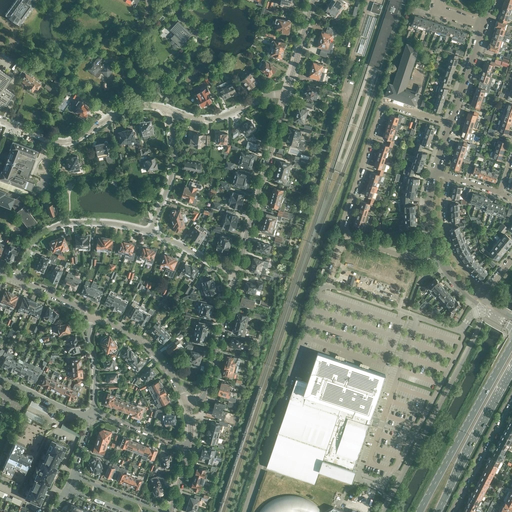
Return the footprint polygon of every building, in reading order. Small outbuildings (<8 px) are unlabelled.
[(8,17),(16,22),(19,24),(36,1),(34,0),(15,0),(5,14),(8,17)] [(269,8),(272,9),(273,2),(266,0),(265,7),(269,8)] [(331,0),(330,2),(341,9),(346,2),(343,1),(343,0),(331,0)] [(511,2),(505,0),(502,6),(511,9),(511,7),(511,2)] [(341,9),(330,2),(328,5),(329,6),(326,10),(328,11),(327,12),(329,14),(331,15),(333,16),(334,15),(336,16),(341,9)] [(170,11),(174,15),(180,8),(176,4),(170,11)] [(502,6),(501,12),(510,15),(511,12),(511,11),(511,9),(502,6)] [(500,18),(499,21),(507,23),(508,21),(509,18),(511,19),(511,16),(511,15),(510,15),(501,12),(499,18),(500,18)] [(412,23),(411,27),(417,29),(418,25),(421,18),(420,17),(418,16),(417,17),(415,16),(412,23)] [(282,32),(288,33),(290,25),(291,21),(279,18),(279,19),(277,18),(276,22),(278,22),(277,28),(283,30),(282,32)] [(417,29),(416,31),(418,32),(419,29),(423,30),(424,27),(426,20),(426,19),(423,18),(421,18),(418,25),(417,29)] [(426,20),(424,27),(423,30),(425,31),(425,28),(430,29),(432,21),(429,20),(426,20)] [(495,26),(505,29),(507,30),(509,24),(507,23),(499,21),(497,20),(495,26)] [(178,21),(170,29),(175,34),(171,38),(180,46),(192,34),(178,21)] [(432,21),(430,29),(429,32),(431,32),(431,30),(435,31),(438,23),(437,23),(438,22),(435,22),(432,21)] [(438,23),(435,31),(434,34),(433,37),(435,38),(436,35),(440,36),(441,33),(444,25),(443,25),(443,24),(441,23),(440,24),(438,23)] [(444,25),(441,33),(440,35),(446,37),(447,35),(449,27),(449,26),(446,25),(446,26),(444,25)] [(495,26),(493,32),(504,35),(509,37),(510,35),(504,33),(505,30),(505,29),(495,26)] [(449,27),(447,35),(445,40),(447,41),(449,36),(452,37),(455,29),(455,28),(452,27),(452,28),(449,27)] [(455,29),(452,37),(458,39),(461,31),(460,31),(461,30),(458,29),(457,30),(455,29)] [(320,39),(330,42),(332,34),(322,31),(320,39)] [(461,31),(458,39),(463,40),(464,40),(465,36),(466,36),(467,33),(466,33),(461,31)] [(493,32),(492,38),(502,41),(504,36),(504,35),(493,32)] [(489,43),(499,47),(500,47),(505,48),(506,46),(503,45),(504,42),(502,41),(492,38),(490,43),(489,43)] [(318,45),(318,48),(322,49),(322,47),(328,48),(330,42),(320,39),(318,45)] [(271,47),(284,49),(285,43),(280,41),(277,41),(273,40),(270,40),(269,42),(272,43),(271,47)] [(389,83),(386,95),(415,105),(421,86),(418,85),(416,92),(405,88),(419,47),(407,43),(393,84),(389,83)] [(502,48),(499,47),(489,43),(487,49),(490,50),(490,51),(493,52),(494,51),(497,52),(497,51),(500,52),(502,48)] [(365,55),(367,46),(363,45),(363,46),(359,45),(357,53),(365,55)] [(284,49),(271,47),(271,49),(270,49),(269,52),(271,53),(271,54),(274,55),(274,56),(282,57),(284,49)] [(99,56),(88,69),(98,77),(103,72),(109,77),(115,70),(107,64),(106,65),(102,62),(105,58),(103,56),(104,55),(102,54),(101,54),(99,53),(98,55),(99,56)] [(450,56),(448,63),(455,66),(456,63),(457,63),(458,61),(457,60),(457,59),(456,59),(457,56),(451,54),(451,55),(450,56)] [(264,72),(267,73),(267,75),(268,76),(269,76),(270,76),(273,72),(274,73),(277,67),(273,65),(274,65),(270,62),(269,63),(266,61),(265,61),(263,60),(261,62),(262,63),(260,67),(262,68),(261,69),(264,71),(264,72)] [(485,62),(483,68),(492,71),(493,67),(494,68),(495,65),(500,67),(500,65),(500,64),(490,61),(489,64),(485,62)] [(314,62),(311,69),(322,72),(324,73),(325,68),(323,68),(324,65),(314,62)] [(448,63),(446,69),(453,71),(454,69),(455,69),(456,66),(455,66),(448,63)] [(492,71),(483,68),(481,74),(490,77),(492,71)] [(311,69),(309,77),(316,79),(315,83),(321,85),(322,81),(319,80),(322,72),(311,69)] [(446,69),(444,75),(452,78),(453,75),(452,75),(453,71),(446,69)] [(0,104),(4,107),(4,106),(12,93),(4,87),(11,77),(0,70),(0,104)] [(20,80),(24,83),(27,79),(28,80),(28,79),(30,80),(33,76),(29,73),(29,74),(24,70),(23,71),(22,71),(19,75),(22,77),(20,80)] [(242,80),(246,85),(245,86),(248,89),(249,88),(258,82),(255,78),(256,77),(252,72),(242,80)] [(490,77),(481,74),(479,80),(484,82),(483,85),(492,88),(493,86),(489,84),(490,83),(488,83),(490,77)] [(441,80),(440,83),(446,85),(447,82),(450,83),(451,81),(450,80),(451,77),(452,78),(444,75),(442,80),(441,80)] [(27,79),(24,83),(23,85),(27,87),(26,88),(28,89),(27,89),(29,91),(30,92),(31,91),(32,92),(35,88),(37,89),(41,84),(34,79),(34,78),(32,77),(34,76),(33,76),(30,80),(28,79),(28,80),(27,79)] [(224,83),(231,96),(237,93),(231,80),(224,83)] [(231,96),(224,83),(217,86),(219,90),(220,89),(224,99),(231,96)] [(438,86),(436,92),(438,92),(446,95),(447,92),(448,90),(447,89),(448,89),(445,88),(446,85),(440,83),(439,86),(438,86)] [(200,89),(201,90),(195,94),(202,106),(212,101),(209,94),(211,93),(207,85),(200,89)] [(304,93),(303,97),(313,99),(314,100),(316,95),(318,95),(320,88),(316,87),(308,85),(307,89),(307,91),(304,93)] [(477,87),(475,93),(484,96),(486,90),(489,91),(489,89),(491,90),(492,88),(483,85),(482,88),(477,87)] [(84,98),(78,94),(79,93),(75,91),(71,96),(75,99),(76,97),(77,98),(76,98),(79,100),(76,104),(77,104),(74,108),(73,109),(73,110),(74,112),(75,112),(77,111),(81,114),(79,116),(84,119),(85,117),(86,117),(88,113),(91,108),(86,104),(82,101),(84,98)] [(436,92),(434,97),(436,98),(444,100),(445,98),(446,96),(445,95),(446,95),(438,92),(436,92)] [(473,99),(482,101),(484,102),(485,101),(485,100),(485,99),(486,97),(483,96),(484,96),(475,93),(473,99)] [(108,100),(111,105),(117,102),(114,97),(108,100)] [(57,108),(63,112),(69,102),(64,98),(57,108)] [(434,104),(442,106),(443,107),(444,104),(443,103),(444,100),(436,98),(434,104)] [(482,101),(473,99),(471,105),(476,106),(475,109),(480,110),(480,109),(481,108),(483,109),(484,106),(481,106),(481,105),(480,105),(482,101)] [(433,109),(433,110),(441,113),(442,110),(441,109),(442,106),(434,104),(433,109)] [(296,114),(307,117),(309,111),(298,108),(297,111),(296,111),(296,113),(296,114)] [(468,112),(466,118),(475,121),(476,118),(477,118),(478,114),(479,113),(474,112),(473,114),(468,112)] [(307,117),(296,114),(296,115),(295,115),(294,117),(295,118),(294,120),(305,123),(307,117)] [(511,116),(504,114),(503,120),(510,123),(511,117),(511,116)] [(389,118),(389,120),(397,123),(399,124),(400,122),(400,120),(402,116),(400,115),(399,115),(399,116),(398,117),(396,117),(394,116),(390,115),(389,118)] [(466,118),(464,124),(473,127),(475,121),(466,118)] [(500,119),(498,125),(509,128),(510,123),(503,120),(500,119)] [(145,121),(141,121),(144,139),(147,138),(147,134),(150,134),(150,136),(150,137),(151,137),(152,138),(153,138),(155,138),(155,137),(156,136),(156,135),(155,125),(154,125),(153,124),(152,125),(151,122),(151,120),(145,122),(145,121)] [(389,120),(387,126),(395,129),(397,123),(389,120)] [(241,132),(241,133),(243,131),(246,134),(247,136),(251,134),(249,132),(255,128),(251,121),(249,123),(248,121),(241,126),(240,124),(237,127),(238,128),(236,129),(239,134),(241,132)] [(427,129),(425,133),(432,135),(434,129),(431,128),(432,126),(426,123),(425,126),(427,127),(427,129)] [(464,124),(462,130),(471,133),(473,127),(464,124)] [(509,128),(498,125),(496,131),(507,134),(509,128)] [(387,126),(385,132),(393,135),(396,136),(397,134),(398,130),(395,129),(387,126)] [(288,135),(304,139),(305,137),(301,136),(302,131),(290,128),(290,129),(289,128),(288,132),(289,132),(288,135)] [(128,144),(125,130),(122,131),(123,132),(122,132),(122,131),(121,130),(120,131),(119,132),(120,137),(119,137),(121,144),(125,144),(125,143),(126,142),(127,144),(128,144)] [(125,130),(128,144),(128,146),(135,145),(135,146),(139,146),(138,140),(135,140),(134,135),(133,135),(132,130),(128,130),(125,130)] [(471,133),(462,130),(460,136),(465,138),(464,140),(468,141),(474,143),(474,141),(469,139),(471,133)] [(215,138),(215,143),(227,143),(227,134),(223,134),(222,132),(219,132),(218,133),(218,134),(215,134),(215,138)] [(396,136),(393,135),(385,132),(383,138),(388,140),(387,142),(393,145),(394,141),(396,136)] [(193,139),(191,139),(191,141),(190,141),(190,143),(190,144),(190,145),(200,147),(201,141),(205,141),(206,136),(194,134),(193,139)] [(286,140),(285,142),(286,143),(288,144),(289,143),(292,144),(292,145),(295,146),(296,145),(298,146),(298,147),(298,146),(297,148),(300,149),(300,147),(304,148),(306,140),(304,139),(288,135),(287,139),(286,140)] [(417,143),(416,146),(421,148),(423,145),(428,147),(430,141),(423,139),(420,138),(419,143),(417,143)] [(256,150),(258,144),(248,140),(246,147),(256,150)] [(496,146),(504,149),(506,143),(499,140),(498,142),(498,141),(497,142),(495,141),(494,145),(496,146)] [(6,161),(2,171),(1,170),(0,172),(0,177),(9,181),(9,182),(22,187),(25,188),(24,188),(31,190),(33,183),(33,182),(33,181),(33,180),(32,179),(28,177),(35,160),(30,158),(31,156),(34,157),(36,150),(12,141),(9,148),(11,148),(6,161)] [(98,158),(105,156),(106,157),(107,161),(108,162),(109,163),(110,163),(111,162),(112,162),(113,160),(113,159),(113,158),(112,157),(109,156),(109,155),(107,148),(109,148),(108,142),(107,141),(106,141),(105,141),(104,142),(104,143),(95,145),(98,158)] [(381,144),(380,149),(387,152),(390,153),(393,145),(387,142),(386,145),(381,144)] [(458,143),(456,149),(465,152),(467,152),(468,150),(469,149),(469,148),(469,147),(469,146),(470,144),(467,144),(464,142),(463,144),(458,143)] [(141,149),(143,154),(143,155),(151,153),(150,146),(141,148),(141,149)] [(414,156),(415,156),(424,160),(425,159),(426,159),(426,157),(426,156),(427,154),(420,152),(421,148),(416,146),(415,149),(416,150),(414,156)] [(496,146),(494,152),(502,154),(504,149),(496,146)] [(380,149),(378,155),(386,158),(387,152),(380,149)] [(456,149),(454,155),(463,158),(468,159),(469,157),(466,156),(466,155),(467,154),(467,153),(467,152),(465,152),(456,149)] [(242,152),(241,154),(243,155),(242,158),(254,162),(254,159),(256,159),(258,155),(242,150),(242,152)] [(492,157),(493,156),(493,157),(500,160),(502,154),(494,152),(493,151),(491,157),(492,157)] [(378,155),(376,161),(384,163),(386,158),(378,155)] [(454,155),(452,161),(461,164),(462,160),(467,161),(468,159),(463,158),(454,155)] [(80,167),(81,167),(82,165),(82,163),(80,162),(79,162),(77,156),(71,157),(70,157),(68,157),(68,158),(67,158),(70,172),(73,171),(73,169),(80,167)] [(414,156),(412,162),(423,166),(423,163),(424,163),(425,161),(424,160),(415,157),(414,156)] [(143,168),(141,168),(142,172),(151,170),(151,169),(157,168),(156,163),(155,163),(154,158),(149,158),(149,160),(143,161),(143,164),(142,164),(143,168)] [(254,162),(242,158),(241,162),(239,162),(238,164),(247,167),(247,168),(254,170),(255,166),(253,165),(254,162)] [(199,172),(201,163),(185,160),(184,170),(191,171),(192,172),(194,173),(195,171),(199,172)] [(386,164),(384,163),(376,161),(374,167),(378,168),(377,171),(383,173),(384,170),(384,169),(386,164)] [(461,164),(452,161),(450,167),(455,169),(455,171),(459,172),(460,171),(460,170),(461,167),(460,167),(461,164)] [(279,168),(288,170),(289,167),(292,168),(293,165),(281,162),(279,168)] [(408,167),(407,171),(413,173),(414,169),(421,171),(422,169),(422,168),(423,167),(422,166),(423,166),(413,163),(412,168),(408,167)] [(475,166),(472,174),(478,176),(481,168),(478,167),(478,166),(476,166),(475,166)] [(481,168),(478,176),(484,178),(486,170),(483,169),(483,168),(481,167),(481,168)] [(277,174),(287,176),(288,170),(279,168),(277,174)] [(487,169),(486,170),(484,178),(489,180),(492,172),(489,171),(489,170),(487,169)] [(403,170),(402,173),(406,174),(406,176),(408,176),(406,183),(418,185),(419,179),(412,178),(412,177),(413,173),(407,171),(403,170)] [(237,178),(249,182),(250,178),(249,177),(250,175),(237,171),(236,174),(238,175),(237,178)] [(372,172),(370,178),(378,181),(380,175),(382,176),(383,173),(377,171),(376,174),(372,172)] [(492,171),(492,172),(489,180),(495,182),(495,181),(496,182),(497,179),(496,179),(498,172),(495,171),(495,172),(492,171)] [(277,174),(276,179),(285,182),(284,185),(290,186),(290,184),(291,183),(291,181),(289,180),(290,177),(287,176),(277,174)] [(249,182),(237,178),(236,182),(234,181),(233,184),(239,186),(239,187),(248,189),(250,185),(248,185),(249,182)] [(370,178),(368,184),(376,187),(377,183),(383,185),(384,183),(378,181),(370,178)] [(184,188),(184,190),(184,191),(194,195),(197,189),(199,190),(200,190),(201,189),(202,188),(202,187),(202,186),(201,185),(191,182),(190,187),(186,186),(185,188),(184,188)] [(406,183),(405,189),(416,191),(418,185),(406,183)] [(368,184),(366,190),(374,192),(376,187),(368,184)] [(453,190),(452,191),(460,193),(461,190),(462,190),(463,190),(464,187),(454,185),(453,188),(452,190),(453,190)] [(274,187),(272,194),(283,197),(284,197),(285,193),(286,191),(285,191),(274,187)] [(402,197),(402,200),(408,201),(408,196),(415,198),(416,191),(405,189),(404,196),(404,197),(402,197)] [(0,203),(10,208),(11,205),(12,205),(16,211),(15,212),(28,228),(36,222),(30,213),(33,211),(28,205),(27,206),(19,196),(15,199),(4,194),(4,192),(0,190),(0,203)] [(366,190),(364,195),(369,197),(368,200),(373,202),(374,199),(375,199),(377,193),(374,192),(366,190)] [(183,195),(182,197),(186,198),(186,199),(189,201),(189,202),(195,204),(196,200),(195,199),(196,198),(197,196),(194,195),(184,191),(184,192),(183,192),(182,194),(183,195)] [(232,199),(242,202),(244,195),(232,192),(231,195),(233,195),(232,199)] [(471,200),(470,202),(470,203),(472,204),(472,203),(475,204),(478,194),(476,193),(475,194),(473,193),(471,200)] [(283,197),(272,194),(271,200),(282,203),(283,203),(284,199),(283,199),(283,197)] [(478,194),(475,204),(481,206),(484,196),(481,195),(481,196),(478,195),(479,194),(478,194)] [(484,196),(481,206),(484,207),(483,212),(484,213),(485,211),(489,199),(487,198),(487,197),(484,196)] [(242,202),(232,199),(231,203),(229,202),(228,205),(240,208),(242,202)] [(489,199),(485,211),(491,212),(494,203),(491,202),(492,201),(489,200),(490,199),(489,199)] [(271,200),(269,206),(279,209),(278,212),(288,215),(291,216),(291,213),(284,211),(286,204),(283,203),(282,203),(271,200)] [(362,201),(360,207),(368,210),(370,204),(373,204),(375,205),(376,202),(374,202),(373,202),(368,200),(367,203),(362,201)] [(408,201),(402,200),(401,204),(404,204),(404,205),(403,205),(404,212),(415,211),(415,205),(408,205),(408,201)] [(49,202),(47,203),(46,205),(47,206),(50,216),(57,214),(52,201),(49,202)] [(494,203),(491,212),(496,214),(499,204),(496,203),(496,204),(494,203)] [(499,204),(496,214),(500,215),(499,216),(501,217),(501,219),(499,218),(498,222),(499,223),(502,223),(504,218),(506,213),(503,212),(505,207),(503,206),(503,205),(499,204)] [(360,207),(358,212),(367,215),(368,210),(360,207)] [(171,218),(172,222),(186,217),(186,216),(185,215),(184,215),(183,214),(181,214),(180,210),(179,211),(178,210),(175,211),(175,210),(171,211),(171,213),(172,217),(171,218)] [(267,213),(265,220),(277,223),(278,219),(279,220),(280,216),(287,218),(288,215),(278,212),(278,215),(277,215),(277,216),(267,213)] [(357,215),(356,217),(356,218),(360,220),(364,221),(365,221),(366,222),(367,222),(369,216),(366,215),(358,212),(357,215)] [(224,220),(236,223),(238,216),(226,213),(225,215),(224,215),(223,219),(224,219),(224,220)] [(186,217),(172,222),(174,226),(175,225),(176,230),(177,229),(177,231),(182,230),(181,229),(184,228),(184,227),(185,226),(183,222),(187,221),(186,219),(186,217)] [(355,221),(354,225),(355,225),(354,225),(355,226),(357,226),(358,226),(359,226),(358,227),(358,229),(360,230),(363,230),(363,229),(364,228),(363,228),(364,227),(364,226),(364,225),(365,224),(366,224),(366,223),(366,222),(365,221),(364,221),(360,220),(356,218),(355,221)] [(404,225),(399,226),(400,231),(409,229),(409,225),(409,224),(416,224),(415,218),(404,218),(404,225)] [(236,223),(224,220),(223,223),(222,226),(234,230),(236,223)] [(277,223),(265,220),(263,225),(275,229),(277,229),(278,226),(276,226),(277,223)] [(195,226),(189,236),(195,239),(200,230),(201,231),(202,228),(200,226),(197,224),(195,226)] [(200,230),(195,239),(200,243),(203,239),(204,237),(205,238),(206,237),(206,238),(211,230),(206,227),(207,227),(204,225),(202,228),(201,231),(200,230)] [(262,229),(262,232),(268,233),(268,234),(274,236),(276,229),(275,229),(263,225),(262,229)] [(459,227),(450,229),(452,235),(461,232),(463,232),(462,230),(460,230),(459,227)] [(461,232),(452,235),(454,241),(462,237),(463,237),(464,237),(463,232),(461,232)] [(76,244),(74,244),(74,250),(76,250),(83,250),(83,236),(80,236),(80,234),(75,234),(75,240),(76,240),(76,244)] [(503,236),(501,238),(510,245),(511,245),(511,243),(511,239),(511,238),(509,236),(508,237),(505,234),(504,234),(503,235),(503,236)] [(58,239),(57,239),(62,251),(62,250),(65,249),(66,250),(69,249),(68,248),(70,248),(68,245),(67,245),(65,240),(66,240),(65,236),(64,237),(63,235),(60,236),(61,238),(58,239)] [(218,241),(229,244),(230,245),(232,238),(220,235),(218,241)] [(96,244),(95,250),(104,251),(106,238),(101,237),(101,238),(99,238),(99,240),(98,240),(98,245),(96,244)] [(462,237),(454,241),(455,245),(456,246),(456,247),(464,243),(465,242),(466,242),(464,237),(463,237),(462,237)] [(106,238),(104,251),(111,252),(112,242),(112,240),(110,240),(110,238),(106,238)] [(501,238),(497,243),(506,250),(507,248),(508,248),(509,247),(509,246),(510,245),(501,238)] [(62,251),(57,239),(50,242),(52,247),(51,248),(52,251),(53,251),(54,251),(59,249),(60,252),(62,251)] [(118,253),(125,254),(128,243),(127,242),(127,241),(124,241),(124,242),(121,241),(121,243),(121,244),(120,248),(119,248),(118,253)] [(229,244),(218,241),(217,241),(216,244),(217,244),(216,248),(218,249),(217,251),(225,253),(226,251),(228,252),(229,247),(229,244)] [(125,254),(124,258),(127,258),(127,259),(133,260),(135,253),(133,252),(133,251),(132,251),(133,247),(134,247),(135,243),(132,242),(132,243),(129,242),(129,243),(128,243),(125,254)] [(256,249),(261,251),(271,254),(272,251),(273,246),(267,244),(262,242),(262,243),(258,242),(257,245),(256,245),(256,247),(256,248),(256,249)] [(464,243),(456,247),(458,252),(467,247),(466,247),(465,242),(464,243)] [(497,243),(493,248),(501,255),(502,255),(504,253),(506,250),(497,243)] [(5,258),(7,258),(6,259),(7,261),(9,262),(11,261),(16,250),(15,250),(16,248),(10,245),(5,258)] [(146,260),(150,249),(149,249),(149,248),(146,247),(146,248),(143,247),(142,249),(143,249),(142,254),(141,253),(140,256),(138,255),(136,259),(140,261),(141,259),(146,260)] [(467,247),(458,252),(461,257),(462,258),(470,252),(469,251),(467,247)] [(150,249),(146,260),(146,261),(145,264),(151,266),(154,258),(153,258),(155,253),(156,253),(157,249),(154,248),(153,249),(151,248),(150,249)] [(489,252),(489,253),(493,256),(492,257),(496,260),(496,259),(497,260),(499,258),(500,259),(501,257),(501,256),(501,255),(493,248),(491,251),(490,250),(489,252)] [(410,296),(418,267),(353,249),(352,254),(364,258),(359,273),(390,281),(389,284),(341,271),(338,283),(382,295),(383,293),(386,294),(386,295),(396,298),(400,284),(408,286),(405,295),(410,296)] [(470,252),(462,258),(465,262),(472,256),(476,253),(475,252),(471,254),(470,252)] [(40,259),(36,269),(43,273),(48,262),(49,263),(50,264),(52,260),(54,256),(51,255),(49,259),(42,256),(41,259),(40,259)] [(166,268),(171,257),(167,255),(167,256),(164,255),(163,257),(158,269),(160,269),(160,268),(162,269),(162,267),(166,268)] [(472,256),(465,262),(468,266),(476,260),(474,258),(475,257),(474,255),(472,256)] [(171,257),(166,268),(165,270),(169,272),(168,274),(169,276),(172,277),(175,271),(172,270),(176,263),(177,261),(174,259),(175,258),(171,257)] [(476,260),(468,266),(470,268),(469,268),(472,271),(479,264),(477,262),(480,259),(479,257),(476,260)] [(253,258),(252,264),(262,267),(266,268),(267,268),(269,262),(265,261),(253,258)] [(479,264),(472,271),(476,275),(477,275),(482,268),(483,268),(481,266),(483,263),(482,262),(479,264)] [(186,276),(191,267),(188,265),(187,265),(185,264),(180,273),(179,276),(181,277),(183,274),(186,276)] [(252,264),(250,270),(260,273),(265,274),(266,271),(265,271),(266,268),(262,267),(252,264)] [(48,279),(57,282),(61,272),(59,271),(60,268),(56,266),(54,271),(53,271),(51,275),(50,274),(48,279)] [(191,267),(186,276),(189,278),(192,280),(197,271),(195,270),(195,269),(191,267)] [(482,268),(477,275),(481,279),(485,275),(485,276),(487,273),(487,272),(485,270),(486,269),(484,267),(483,268),(482,268)] [(66,287),(69,288),(73,277),(70,276),(69,277),(66,276),(62,285),(66,287)] [(73,277),(69,288),(71,290),(72,289),(75,291),(79,282),(81,283),(82,279),(74,276),(73,277)] [(427,284),(422,287),(424,292),(425,291),(425,292),(428,291),(427,289),(429,289),(430,288),(432,290),(440,283),(436,278),(431,283),(430,282),(427,284)] [(201,285),(199,285),(200,290),(205,289),(214,285),(212,279),(200,283),(201,285)] [(81,294),(87,296),(92,286),(89,284),(90,282),(86,280),(85,283),(81,294)] [(257,281),(256,285),(246,282),(245,286),(243,289),(245,291),(248,292),(250,292),(249,293),(254,295),(256,289),(261,290),(263,283),(257,281)] [(92,286),(87,296),(92,299),(97,288),(98,285),(93,282),(91,286),(92,286)] [(432,290),(431,292),(435,296),(437,294),(443,288),(442,286),(442,285),(440,283),(433,290),(432,290)] [(214,285),(205,289),(206,292),(204,292),(205,295),(216,292),(214,285)] [(195,289),(190,286),(186,293),(188,294),(190,294),(192,293),(195,289)] [(97,288),(92,299),(98,301),(103,291),(97,288)] [(443,288),(437,294),(441,298),(448,292),(446,289),(445,289),(443,288)] [(4,294),(0,302),(0,306),(5,308),(6,305),(11,293),(7,292),(5,291),(4,294)] [(107,305),(110,307),(117,294),(111,291),(104,303),(107,305)] [(448,292),(441,298),(445,303),(452,297),(450,294),(448,292)] [(11,293),(6,305),(10,307),(9,310),(11,311),(16,299),(17,296),(15,296),(15,295),(11,293)] [(110,307),(116,310),(123,296),(117,294),(110,307)] [(123,296),(116,310),(119,311),(122,312),(129,299),(126,297),(125,300),(122,298),(123,296)] [(452,297),(445,303),(449,307),(448,307),(449,308),(456,300),(454,298),(453,298),(452,297)] [(18,310),(24,313),(30,300),(26,298),(25,299),(23,298),(22,300),(18,310)] [(244,305),(253,308),(255,302),(242,298),(240,304),(241,304),(240,307),(243,308),(244,305)] [(24,313),(30,315),(35,302),(30,300),(24,313)] [(195,307),(195,308),(199,309),(212,312),(213,308),(212,308),(213,305),(205,303),(205,302),(199,300),(197,307),(195,307)] [(447,315),(446,316),(451,318),(454,313),(457,310),(456,309),(460,305),(456,300),(449,308),(451,310),(450,311),(449,313),(448,312),(447,315)] [(35,302),(30,315),(38,318),(42,308),(40,308),(41,305),(39,305),(40,304),(35,302)] [(129,312),(128,315),(130,316),(130,317),(133,319),(139,309),(140,306),(133,302),(130,308),(131,308),(129,312)] [(139,309),(133,319),(138,322),(144,312),(145,311),(146,309),(140,306),(139,309)] [(44,315),(43,319),(45,320),(49,323),(51,321),(52,319),(53,320),(56,316),(57,317),(59,314),(52,309),(48,307),(46,310),(47,311),(45,313),(46,314),(44,315)] [(144,312),(138,322),(141,324),(142,323),(145,325),(146,322),(151,315),(152,315),(154,311),(150,309),(148,313),(145,311),(144,312)] [(212,312),(199,309),(198,315),(210,318),(210,316),(211,316),(212,312)] [(236,317),(236,318),(236,319),(236,320),(249,323),(250,319),(251,319),(252,315),(249,314),(249,316),(238,313),(237,316),(236,317)] [(235,321),(235,322),(235,323),(235,326),(246,328),(246,326),(248,327),(249,323),(236,320),(235,321)] [(151,331),(153,334),(161,326),(159,324),(160,323),(157,321),(151,327),(149,329),(151,331)] [(197,321),(195,328),(207,331),(207,330),(208,330),(209,328),(208,327),(209,324),(197,321)] [(56,325),(52,327),(53,331),(55,332),(57,331),(58,334),(69,332),(69,331),(70,330),(71,329),(70,327),(68,328),(67,323),(60,325),(59,324),(56,325)] [(161,326),(153,334),(155,336),(155,337),(157,339),(158,338),(158,339),(166,331),(161,326)] [(234,329),(233,332),(244,335),(245,332),(246,333),(247,329),(246,328),(235,326),(233,327),(233,328),(234,329)] [(180,334),(178,336),(183,332),(182,331),(184,329),(182,327),(175,333),(177,335),(180,333),(180,334)] [(207,331),(195,328),(194,335),(206,337),(207,331)] [(166,331),(158,339),(161,342),(162,341),(163,342),(167,339),(172,335),(169,332),(168,334),(166,331)] [(193,339),(192,342),(194,343),(197,343),(197,342),(204,344),(205,341),(206,340),(206,339),(206,338),(206,337),(194,335),(193,339)] [(65,340),(63,340),(64,344),(66,343),(66,345),(64,345),(64,347),(77,344),(75,336),(69,338),(69,339),(65,340)] [(115,354),(116,356),(119,350),(117,349),(116,347),(117,346),(116,345),(116,344),(116,343),(115,341),(113,340),(113,341),(112,339),(111,339),(109,336),(106,336),(104,337),(113,352),(114,351),(115,354)] [(113,352),(104,337),(101,339),(101,342),(103,344),(102,345),(104,347),(103,348),(103,349),(104,352),(106,352),(106,351),(107,353),(110,352),(110,353),(112,352),(112,353),(113,352)] [(230,342),(229,345),(230,345),(230,346),(240,349),(240,347),(242,347),(242,343),(244,344),(245,341),(242,340),(242,341),(231,338),(231,342),(230,342)] [(167,348),(171,354),(179,348),(176,345),(180,342),(178,340),(167,348)] [(77,344),(64,347),(65,349),(67,348),(68,353),(72,352),(73,353),(79,352),(77,344)] [(188,345),(184,348),(191,350),(190,355),(191,356),(190,356),(189,356),(189,357),(188,358),(189,359),(189,360),(189,361),(194,362),(193,363),(194,363),(194,364),(195,364),(197,365),(198,364),(199,364),(201,358),(203,353),(202,353),(203,351),(196,350),(195,352),(192,351),(193,346),(188,345)] [(123,355),(129,361),(135,354),(131,350),(131,351),(128,348),(123,355)] [(6,356),(1,365),(7,368),(12,359),(14,355),(8,352),(8,353),(7,353),(6,356)] [(266,467),(315,484),(319,470),(325,472),(325,471),(353,481),(356,471),(354,471),(355,470),(353,469),(369,424),(366,423),(367,420),(368,417),(371,418),(385,374),(368,369),(318,352),(306,387),(295,383),(266,467)] [(135,354),(129,361),(128,361),(131,364),(130,365),(133,367),(133,366),(140,358),(136,354),(135,354)] [(226,361),(225,363),(235,366),(239,367),(241,358),(238,358),(234,357),(233,358),(227,356),(227,357),(226,357),(226,359),(227,360),(226,361)] [(140,358),(133,366),(136,368),(135,369),(137,371),(143,364),(145,362),(140,358)] [(12,359),(7,368),(12,371),(17,361),(12,359)] [(18,359),(17,361),(12,371),(18,373),(24,361),(18,359)] [(104,360),(105,369),(114,369),(114,365),(115,365),(115,364),(115,361),(114,360),(112,360),(112,361),(112,362),(111,362),(111,360),(104,360)] [(29,364),(24,361),(18,373),(23,376),(29,364)] [(35,366),(29,363),(29,364),(23,376),(29,378),(33,369),(35,366)] [(224,366),(224,368),(224,369),(235,372),(237,373),(239,367),(235,366),(225,363),(225,366),(224,366)] [(33,369),(29,378),(34,381),(37,376),(39,377),(43,370),(35,366),(33,369)] [(150,368),(142,375),(142,376),(140,377),(142,380),(144,378),(146,381),(147,380),(148,381),(155,374),(150,368)] [(223,372),(222,374),(223,374),(223,375),(234,378),(235,372),(224,369),(224,371),(224,372),(223,372)] [(43,372),(38,382),(41,383),(40,384),(46,387),(51,378),(46,375),(46,374),(43,372)] [(118,378),(118,374),(107,375),(107,378),(106,378),(106,379),(106,380),(106,381),(107,381),(107,382),(117,381),(117,383),(120,382),(119,378),(118,378)] [(51,378),(46,387),(52,390),(56,380),(51,378)] [(56,380),(52,390),(57,392),(61,383),(56,380)] [(148,387),(152,394),(164,387),(161,383),(162,382),(161,380),(157,382),(154,383),(154,384),(148,387)] [(72,388),(68,398),(73,401),(73,400),(76,401),(79,396),(76,395),(78,391),(79,387),(79,385),(80,385),(80,383),(75,381),(74,384),(72,388)] [(220,388),(231,391),(233,385),(221,382),(221,385),(220,385),(219,386),(220,387),(220,388)] [(61,383),(57,392),(62,395),(67,386),(61,383)] [(67,386),(62,395),(68,398),(72,388),(67,386)] [(164,388),(164,387),(152,394),(155,400),(167,393),(165,391),(166,391),(166,390),(166,389),(165,388),(164,388)] [(231,391),(220,388),(219,388),(219,389),(218,391),(219,392),(218,394),(224,396),(223,399),(224,399),(235,402),(236,398),(233,397),(232,396),(231,395),(230,395),(231,391)] [(111,406),(111,405),(115,396),(108,393),(106,398),(105,402),(105,403),(105,404),(111,406)] [(115,396),(111,405),(117,408),(121,398),(122,395),(116,393),(115,396)] [(160,409),(164,410),(161,405),(164,404),(167,402),(167,403),(171,401),(170,398),(169,398),(167,393),(155,400),(160,409)] [(118,409),(122,410),(126,400),(121,398),(117,408),(118,408),(118,409)] [(132,402),(126,400),(122,410),(126,412),(126,411),(128,412),(132,402)] [(215,402),(214,408),(222,411),(223,408),(225,408),(225,407),(227,408),(228,406),(229,406),(233,407),(234,402),(235,402),(229,400),(228,402),(224,401),(224,402),(224,404),(219,402),(219,403),(215,402)] [(30,406),(48,412),(50,407),(31,401),(30,406)] [(137,405),(132,402),(128,412),(133,414),(137,405)] [(133,414),(142,418),(143,414),(140,413),(143,407),(137,405),(133,414)] [(214,408),(212,415),(224,419),(225,416),(226,412),(222,411),(214,408)] [(40,420),(41,416),(30,412),(28,416),(40,420)] [(173,413),(163,413),(163,418),(165,418),(165,423),(165,425),(166,426),(169,426),(170,425),(170,423),(175,423),(175,422),(176,421),(176,419),(175,419),(175,414),(173,414),(173,413)] [(209,428),(221,432),(223,425),(216,423),(215,424),(214,423),(212,422),(211,423),(210,425),(211,425),(210,428),(209,428)] [(221,432),(209,428),(208,431),(207,431),(206,434),(207,435),(219,438),(221,432)] [(98,435),(108,438),(110,438),(112,432),(103,429),(103,432),(101,431),(100,432),(99,435),(98,435)] [(504,433),(503,435),(511,439),(511,432),(506,430),(506,429),(505,430),(504,432),(504,433)] [(97,441),(107,444),(108,438),(98,435),(97,441)] [(219,438),(207,435),(208,435),(206,442),(217,445),(219,438)] [(501,438),(500,440),(510,445),(511,442),(511,439),(503,435),(502,436),(501,437),(501,438)] [(120,447),(119,448),(121,449),(122,448),(125,449),(129,439),(124,437),(120,447)] [(129,439),(125,449),(131,451),(135,442),(129,439)] [(30,487),(25,498),(38,504),(43,493),(42,492),(47,483),(48,483),(55,467),(54,466),(59,457),(60,457),(65,446),(51,440),(46,451),(47,452),(43,461),(42,461),(41,463),(40,463),(39,465),(38,465),(38,467),(37,467),(36,466),(36,467),(35,467),(35,468),(35,469),(36,469),(36,471),(35,474),(35,475),(34,477),(36,478),(31,487),(30,487)] [(498,443),(497,445),(508,450),(510,445),(500,440),(500,441),(499,441),(498,442),(498,443)] [(107,444),(97,441),(95,446),(105,449),(107,444)] [(131,451),(136,453),(140,443),(135,441),(135,442),(131,451)] [(6,456),(1,468),(1,470),(11,474),(12,474),(15,466),(25,471),(28,465),(29,463),(31,458),(21,453),(23,448),(21,447),(22,445),(16,442),(15,444),(12,443),(7,454),(6,456)] [(140,443),(136,453),(142,456),(146,446),(140,443)] [(496,449),(495,451),(505,456),(508,450),(497,445),(497,446),(496,446),(495,448),(496,449)] [(105,449),(95,446),(93,452),(103,455),(105,449)] [(146,446),(142,456),(147,458),(151,448),(146,446)] [(152,448),(151,448),(147,458),(153,460),(157,450),(152,448)] [(201,453),(213,457),(215,450),(209,449),(208,451),(207,450),(205,449),(204,450),(203,449),(202,450),(202,451),(201,452),(202,453),(201,453)] [(500,461),(501,460),(502,461),(505,456),(495,451),(494,451),(493,452),(493,453),(493,454),(491,457),(500,461)] [(216,457),(213,457),(201,453),(201,454),(201,455),(200,456),(201,456),(200,457),(202,458),(202,459),(204,459),(205,459),(206,459),(205,461),(212,463),(212,460),(216,461),(216,460),(221,462),(222,459),(216,457)] [(162,466),(164,466),(164,468),(172,466),(170,460),(171,460),(170,455),(161,457),(163,461),(160,462),(162,466)] [(489,461),(488,462),(498,467),(500,461),(491,457),(490,457),(490,458),(489,458),(488,460),(489,461)] [(89,463),(91,468),(100,463),(98,459),(96,458),(95,459),(91,458),(90,461),(90,463),(89,463)] [(485,468),(486,468),(495,472),(498,467),(488,462),(487,463),(486,465),(485,468)] [(100,463),(91,468),(92,471),(94,471),(94,472),(99,474),(100,470),(102,469),(102,468),(100,463)] [(106,473),(105,476),(106,476),(108,477),(111,478),(111,477),(113,473),(116,474),(119,466),(113,464),(111,463),(110,463),(106,473)] [(117,480),(122,482),(126,472),(127,470),(122,468),(121,469),(119,468),(116,473),(119,474),(117,480)] [(195,475),(205,478),(205,477),(207,474),(208,473),(209,470),(200,468),(199,469),(197,468),(195,475)] [(495,472),(486,468),(485,470),(484,471),(483,472),(483,473),(483,474),(492,478),(495,472)] [(122,482),(128,484),(132,474),(126,472),(122,482)] [(132,474),(128,484),(133,487),(137,477),(132,474)] [(492,478),(483,474),(482,476),(481,476),(480,477),(481,478),(481,479),(489,483),(492,478)] [(137,477),(133,487),(139,489),(140,486),(143,487),(145,482),(142,481),(144,476),(142,475),(141,476),(138,475),(138,477),(137,477)] [(193,481),(203,484),(208,485),(208,483),(205,482),(207,478),(205,477),(205,478),(195,475),(193,481)] [(160,482),(157,477),(151,480),(153,485),(155,490),(153,491),(155,496),(160,494),(160,495),(161,495),(162,495),(163,493),(162,493),(165,492),(163,488),(164,488),(163,486),(161,481),(160,482)] [(478,484),(478,485),(487,489),(489,483),(481,479),(480,481),(479,481),(478,483),(478,484)] [(203,484),(193,481),(191,487),(193,488),(193,489),(202,492),(203,489),(202,488),(203,484)] [(475,489),(475,490),(484,494),(487,489),(478,485),(477,486),(476,487),(475,488),(475,489)] [(473,495),(472,495),(481,499),(484,494),(475,490),(474,492),(473,492),(472,494),(473,495)] [(347,511),(333,507),(324,511),(321,511),(320,509),(317,506),(313,503),(309,500),(305,498),(298,496),(293,495),(287,495),(282,496),(277,498),(272,500),(268,503),(264,506),(260,510),(258,511),(347,511)] [(470,500),(470,501),(479,505),(481,499),(472,495),(471,497),(470,497),(469,499),(470,500)] [(11,501),(20,504),(22,500),(13,496),(11,501)] [(187,504),(197,507),(199,500),(190,498),(191,497),(188,496),(187,499),(188,500),(187,504)] [(479,505),(470,501),(469,501),(468,501),(468,503),(468,504),(467,506),(476,510),(480,511),(481,510),(477,508),(479,505)] [(511,504),(505,501),(502,506),(511,510),(511,509),(511,504)]
